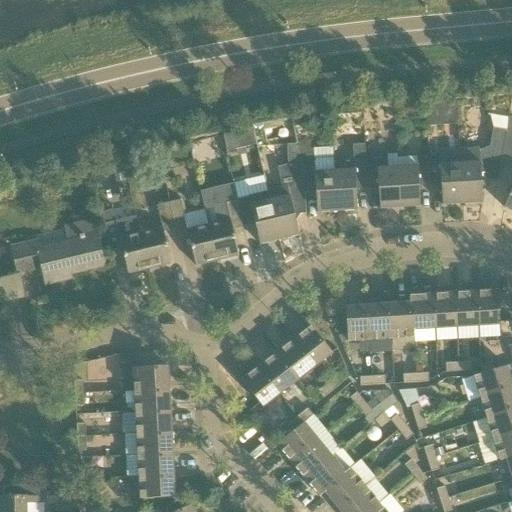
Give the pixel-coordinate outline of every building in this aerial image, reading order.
[(502,159),(507,131),(493,128),(488,156),(502,159)] [(227,137),(230,150),(258,144),(255,131),(227,137)] [(511,131),(507,131),(502,159),(511,160),(511,131)] [(338,212),(335,172),(335,159),(314,160),(313,151),(310,151),(309,141),(298,142),(303,164),(305,193),(316,193),(318,214),(338,212)] [(303,164),(298,142),(298,145),(287,146),(288,165),(292,165),(294,194),(305,193),(303,164)] [(366,161),(365,161),(364,145),(353,146),(354,162),(345,162),(345,171),(335,172),(338,212),(358,211),(357,190),(368,190),(366,161)] [(483,204),(482,180),(480,148),(459,149),(463,205),(483,204)] [(428,154),(428,158),(429,158),(430,186),(442,185),(443,206),(463,205),(459,149),(439,151),(439,153),(428,154)] [(400,209),(397,159),(396,159),(396,155),(387,156),(387,160),(366,161),(368,190),(379,189),(380,210),(400,209)] [(429,158),(428,158),(397,159),(400,209),(421,207),(419,187),(430,186),(429,158)] [(232,174),(218,177),(198,182),(209,226),(218,261),(239,256),(233,230),(244,228),(238,199),(232,174)] [(269,192),(280,240),(300,236),(288,188),(269,192)] [(238,199),(244,228),(256,225),(260,245),(280,240),(269,192),(238,199)] [(169,204),(175,230),(187,227),(181,201),(169,204)] [(164,233),(175,230),(169,204),(157,206),(163,229),(141,234),(150,269),(171,264),(164,233)] [(70,241),(38,248),(37,243),(12,249),(18,275),(42,269),(46,285),(64,281),(63,277),(105,267),(94,222),(67,228),(70,241)] [(150,269),(141,234),(120,239),(116,222),(105,225),(111,251),(122,249),(128,275),(150,269)] [(196,266),(218,261),(209,226),(188,231),(196,266)] [(500,326),(500,323),(498,291),(476,293),(478,327),(500,326)] [(456,328),(478,327),(476,293),(454,294),(456,328)] [(435,329),(456,328),(454,294),(433,295),(435,329)] [(413,331),(414,331),(435,329),(433,295),(410,297),(410,304),(412,304),(413,331)] [(415,338),(414,331),(413,331),(412,304),(410,304),(390,305),(392,340),(415,338)] [(371,341),(392,340),(390,305),(368,307),(371,341)] [(348,342),(371,341),(368,307),(346,308),(348,342)] [(294,341),(315,368),(333,354),(311,327),(294,341)] [(298,381),(315,368),(294,341),(277,354),(298,381)] [(281,395),(298,381),(277,354),(260,367),(281,395)] [(458,364),(459,372),(471,371),(471,363),(458,364)] [(480,367),(482,375),(496,370),(494,363),(480,367)] [(446,372),(459,372),(458,364),(446,364),(446,372)] [(135,391),(169,389),(168,367),(134,369),(135,391)] [(263,408),(281,395),(260,367),(242,381),(263,408)] [(511,388),(511,384),(507,367),(496,370),(482,375),(474,377),(481,399),(511,388)] [(415,375),(415,383),(428,382),(427,374),(415,375)] [(403,383),(415,383),(415,375),(403,376),(403,383)] [(332,390),(342,382),(337,376),(327,384),(332,390)] [(372,378),(372,385),(385,385),(384,377),(372,378)] [(360,386),(372,385),(372,378),(360,378),(360,386)] [(75,394),(84,394),(83,381),(75,382),(75,394)] [(322,397),(332,390),(327,384),(318,391),(322,397)] [(511,411),(511,388),(481,399),(487,419),(511,411)] [(136,413),(171,411),(169,389),(135,391),(136,413)] [(415,390),(397,392),(406,409),(410,407),(418,405),(415,390)] [(391,406),(392,407),(397,403),(390,392),(374,392),(372,394),(380,403),(376,407),(382,414),(391,406)] [(75,394),(76,407),(85,406),(84,394),(75,394)] [(357,408),(363,402),(356,394),(350,399),(357,408)] [(357,408),(366,418),(372,413),(363,402),(357,408)] [(423,417),(418,405),(410,407),(414,420),(423,417)] [(398,414),(392,407),(391,406),(382,414),(396,429),(402,423),(396,416),(398,414)] [(305,423),(313,417),(308,410),(300,417),(305,423)] [(137,434),(172,433),(171,411),(136,413),(137,434)] [(494,440),(511,434),(511,411),(487,419),(494,440)] [(305,424),(305,423),(300,417),(292,423),(297,430),(305,424)] [(423,417),(414,420),(418,431),(426,429),(423,417)] [(402,423),(396,429),(406,440),(412,435),(402,423)] [(77,437),(86,437),(85,424),(77,425),(77,437)] [(292,463),(319,441),(305,424),(297,430),(278,446),(292,463)] [(138,456),(173,454),(172,433),(137,434),(138,456)] [(511,456),(511,434),(494,440),(500,462),(507,459),(511,456)] [(77,437),(78,450),(87,449),(86,437),(77,437)] [(333,458),(319,441),(292,463),(306,480),(333,458)] [(427,460),(435,458),(431,446),(423,449),(427,460)] [(139,478),(174,476),(173,454),(138,456),(139,478)] [(325,492),(346,475),(333,458),(306,480),(320,498),(325,493),(325,492)] [(435,458),(427,460),(431,472),(439,469),(435,458)] [(412,476),(419,469),(412,461),(404,466),(412,476)] [(87,473),(93,484),(101,480),(94,469),(87,473)] [(419,469),(412,476),(420,485),(427,479),(419,469)] [(325,493),(338,509),(365,487),(352,470),(346,475),(325,492),(325,493)] [(126,490),(139,489),(140,500),(175,498),(174,476),(139,478),(139,479),(125,479),(126,490)] [(93,484),(99,495),(107,490),(101,480),(93,484)] [(341,511),(368,511),(379,504),(365,487),(338,509),(341,511)] [(440,502),(448,499),(445,488),(437,490),(440,502)] [(44,511),(44,505),(39,504),(39,497),(0,497),(0,511),(44,511)] [(448,499),(440,502),(443,511),(447,511),(452,511),(448,499)]
